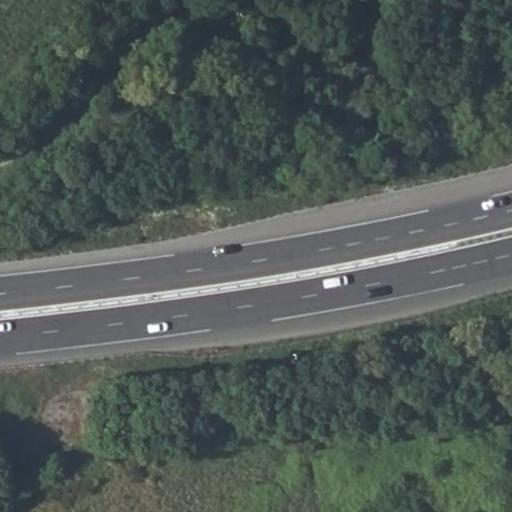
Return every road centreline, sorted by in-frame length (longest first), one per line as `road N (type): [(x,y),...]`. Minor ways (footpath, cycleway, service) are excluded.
road 1 (motorway): [(511,209),(313,251),(0,293)]
road 2 (motorway): [(0,335),(238,307),(511,253)]
